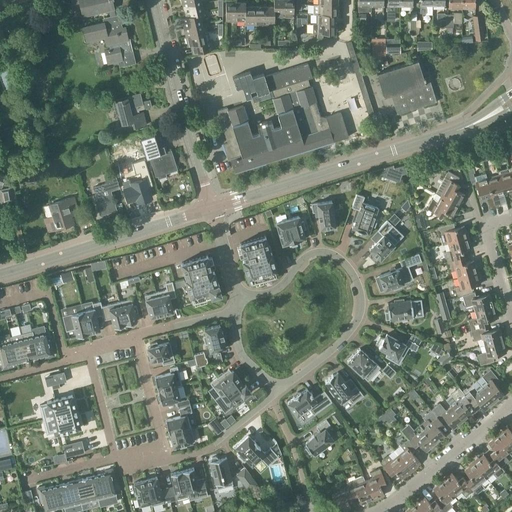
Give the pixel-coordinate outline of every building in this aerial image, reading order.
[(72,0),(73,3),(80,2),(83,16),(114,8),(112,8),(109,0),(72,0)] [(284,17),(283,0),(273,0),(274,6),(274,11),(274,17),(275,17),(284,17)] [(283,0),(284,17),(294,17),(293,0),(283,0)] [(371,6),(370,0),(358,0),(358,11),(371,11),(371,6)] [(400,6),(399,0),(387,0),(387,6),(387,20),(394,20),(394,6),(400,6)] [(432,5),(432,0),(420,0),(420,12),(432,12),(432,5)] [(236,21),(236,1),(226,1),(226,21),(236,21)] [(236,1),(236,21),(245,21),(246,21),(246,13),(245,6),(246,6),(246,2),(236,1)] [(202,3),(184,7),(186,17),(201,14),(204,13),(202,3)] [(317,14),(336,14),(338,14),(338,5),(319,5),(313,5),(313,14),(317,14)] [(255,25),(255,6),(246,6),(245,6),(246,13),(246,21),(245,21),(245,25),(255,25)] [(255,6),(255,25),(264,25),(264,6),(255,6)] [(264,6),(264,25),(275,25),(275,17),(274,17),(274,11),(274,6),(264,6)] [(184,27),(202,23),(201,14),(186,17),(182,18),(184,27)] [(336,14),(317,14),(317,24),(336,24),(336,14)] [(481,14),(473,15),(476,39),(484,38),(481,14)] [(104,22),(83,27),(86,39),(106,34),(110,49),(105,51),(108,63),(118,61),(119,65),(133,61),(129,45),(127,45),(126,40),(128,40),(125,27),(121,28),(117,15),(103,18),(104,22)] [(202,23),(184,27),(186,36),(205,32),(204,31),(202,23)] [(312,24),(312,33),(317,33),(317,37),(323,37),(323,33),(336,33),(336,24),(317,24),(312,24)] [(205,32),(186,36),(188,46),(191,46),(193,54),(214,50),(212,41),(210,31),(205,32)] [(417,50),(431,50),(431,41),(417,41),(417,50)] [(346,43),(355,72),(369,115),(374,113),(351,42),(346,43)] [(385,43),(371,43),(371,55),(386,55),(386,53),(385,43)] [(400,43),(385,43),(386,53),(392,53),(392,52),(400,52),(400,43)] [(423,78),(422,72),(418,60),(376,73),(384,97),(391,95),(397,114),(436,102),(428,77),(423,78)] [(227,107),(217,110),(227,142),(223,144),(228,160),(230,159),(231,161),(234,172),(334,141),(349,136),(341,112),(326,117),(320,115),(316,101),(312,85),(310,86),(308,79),(313,77),(308,62),(265,76),(264,73),(252,76),(250,71),(232,76),(235,88),(242,86),(246,98),(252,96),(254,103),(272,97),(282,128),(274,130),(272,123),(268,125),(267,123),(264,124),(262,124),(262,126),(258,128),(260,134),(253,137),(243,105),(228,110),(227,107)] [(115,110),(117,110),(121,125),(132,122),(133,128),(146,124),(143,112),(139,113),(138,110),(151,107),(149,100),(142,102),(140,93),(132,95),(132,96),(112,101),(115,110)] [(147,159),(150,157),(156,176),(158,175),(158,178),(166,176),(165,173),(177,169),(171,150),(165,152),(163,146),(158,148),(154,135),(140,139),(146,159),(147,159)] [(129,178),(122,181),(128,204),(136,202),(149,199),(142,175),(147,173),(142,160),(126,165),(129,178)] [(405,165),(399,166),(401,174),(407,173),(405,165)] [(511,180),(508,168),(497,171),(499,175),(498,175),(499,177),(503,192),(508,191),(509,192),(511,200),(511,180)] [(105,174),(108,182),(93,187),(102,215),(117,210),(111,191),(120,188),(114,171),(105,174)] [(456,190),(459,185),(456,183),(459,177),(448,171),(436,193),(441,196),(447,199),(460,206),(461,205),(460,205),(463,201),(462,200),(465,195),(456,190)] [(484,172),(469,176),(470,180),(471,182),(475,181),(479,199),(485,197),(486,198),(489,209),(494,207),(486,178),(484,172)] [(498,175),(486,178),(494,207),(500,206),(497,195),(498,193),(503,192),(499,177),(498,175)] [(0,190),(2,203),(12,201),(9,188),(0,190)] [(358,209),(351,228),(369,234),(372,226),(375,227),(377,220),(374,218),(378,207),(363,201),(365,196),(356,193),(351,207),(358,209)] [(74,196),(49,204),(53,216),(45,219),(49,231),(57,228),(57,229),(74,224),(71,216),(79,213),(74,196)] [(302,196),(297,199),(298,204),(305,202),(302,196)] [(459,208),(460,206),(447,199),(441,196),(437,202),(432,200),(427,209),(441,217),(444,212),(453,217),(455,211),(456,212),(459,208)] [(409,199),(402,207),(406,211),(411,207),(409,199)] [(332,201),(312,203),(313,212),(318,211),(320,228),(327,227),(327,230),(334,229),(334,226),(335,226),(332,201)] [(394,213),(387,220),(393,225),(399,218),(394,213)] [(301,221),(299,215),(287,218),(294,242),(299,241),(299,240),(305,238),(303,230),(306,229),(303,220),(301,221)] [(294,242),(287,218),(275,222),(282,244),(289,243),(289,244),(294,242)] [(382,235),(369,249),(380,259),(387,252),(389,254),(394,249),(392,247),(398,241),(403,235),(393,225),(387,220),(377,230),(382,235)] [(19,223),(10,226),(17,250),(25,248),(19,223)] [(437,227),(442,245),(448,244),(458,241),(469,237),(467,231),(465,231),(464,226),(455,228),(453,223),(437,227)] [(268,246),(265,236),(240,243),(244,259),(242,259),(248,278),(250,282),(276,274),(275,270),(277,269),(270,245),(268,246)] [(447,262),(463,258),(461,252),(471,249),(469,244),(470,243),(469,239),(469,237),(458,241),(448,244),(450,250),(444,252),(447,262)] [(402,267),(379,276),(384,290),(393,286),(394,289),(401,287),(400,284),(413,279),(408,266),(421,261),(418,253),(400,260),(402,267)] [(191,297),(193,301),(206,297),(206,296),(211,295),(211,296),(221,293),(218,283),(217,283),(214,270),(212,271),(207,255),(182,262),(184,272),(183,272),(190,297),(191,297)] [(463,258),(447,262),(450,272),(455,270),(458,278),(466,276),(478,272),(478,270),(476,265),(475,266),(474,260),(464,263),(463,258)] [(91,267),(85,268),(88,282),(94,280),(91,267)] [(71,272),(61,275),(63,282),(73,279),(71,272)] [(462,295),(473,292),(471,286),(480,284),(479,278),(480,278),(478,273),(479,273),(478,272),(466,276),(458,278),(459,285),(454,287),(457,297),(462,295)] [(167,290),(157,292),(163,314),(173,312),(170,298),(176,296),(172,281),(165,283),(167,290)] [(462,295),(465,307),(473,305),(474,310),(478,309),(492,305),(489,293),(476,298),(474,291),(473,292),(462,295)] [(157,292),(144,295),(150,318),(163,314),(157,292)] [(131,298),(120,301),(125,324),(137,321),(135,313),(138,312),(136,306),(133,306),(131,298)] [(385,312),(386,319),(389,319),(389,320),(413,317),(413,316),(417,316),(415,300),(411,301),(411,300),(387,303),(388,312),(385,312)] [(83,311),(88,333),(100,330),(96,316),(103,315),(104,320),(105,320),(100,301),(92,303),(94,308),(83,311)] [(120,301),(102,306),(105,319),(111,318),(113,327),(125,324),(120,301)] [(496,317),(492,305),(478,309),(474,310),(476,317),(468,319),(471,330),(484,327),(482,321),(496,317)] [(83,311),(63,316),(67,331),(75,329),(77,336),(88,333),(83,311)] [(440,318),(434,320),(438,333),(444,331),(440,318)] [(204,328),(206,336),(203,336),(205,344),(208,344),(210,351),(216,350),(216,351),(219,350),(219,349),(225,347),(223,340),(224,339),(222,331),(221,331),(219,324),(204,328)] [(485,331),(484,327),(471,330),(468,330),(470,336),(472,335),(474,341),(482,338),(484,345),(496,342),(502,340),(499,328),(485,331)] [(33,331),(21,334),(28,359),(39,357),(34,335),(33,331)] [(46,332),(34,335),(39,357),(44,355),(45,357),(54,355),(50,340),(48,340),(46,332)] [(10,337),(11,341),(17,362),(28,359),(21,334),(10,337)] [(380,336),(375,344),(379,346),(378,346),(388,352),(385,356),(399,364),(409,347),(415,350),(422,338),(411,334),(406,345),(387,334),(384,338),(383,338),(380,336)] [(505,352),(502,340),(496,342),(484,345),(486,351),(477,354),(480,364),(494,361),(492,355),(505,352)] [(0,352),(0,355),(3,368),(12,366),(12,364),(17,362),(11,341),(0,344),(0,347),(1,352),(0,352)] [(147,348),(151,362),(162,359),(163,364),(174,361),(169,342),(157,345),(157,342),(150,344),(150,347),(147,348)] [(348,360),(347,361),(353,366),(355,368),(354,370),(360,375),(360,374),(361,373),(364,377),(368,380),(380,367),(360,348),(354,354),(353,354),(348,359),(348,360)] [(446,352),(441,356),(446,361),(450,358),(446,352)] [(441,356),(437,360),(442,365),(446,361),(441,356)] [(395,371),(387,364),(382,370),(390,377),(395,371)] [(177,366),(170,368),(171,372),(154,377),(158,390),(177,386),(182,385),(177,366)] [(231,372),(229,369),(210,383),(220,395),(240,380),(233,370),(231,372)] [(490,369),(481,376),(475,381),(481,387),(481,388),(493,402),(503,393),(494,383),(499,379),(490,369)] [(63,370),(44,374),(46,384),(65,379),(63,370)] [(333,374),(325,380),(331,388),(329,390),(333,396),(336,394),(343,404),(349,399),(352,404),(363,395),(356,386),(351,390),(337,372),(333,375),(333,374)] [(240,380),(220,395),(227,406),(242,394),(243,396),(250,391),(245,384),(244,385),(240,380)] [(462,390),(467,397),(471,402),(475,398),(484,409),(493,402),(481,388),(481,387),(475,381),(471,384),(467,388),(466,387),(462,390)] [(177,386),(158,390),(161,404),(180,399),(177,386)] [(467,397),(462,390),(458,387),(450,394),(455,401),(450,405),(452,408),(462,420),(472,411),(463,401),(467,397)] [(314,414),(331,401),(324,391),(314,398),(311,394),(312,394),(311,392),(310,392),(307,388),(300,393),(300,392),(293,397),(293,398),(287,402),(297,415),(308,407),(314,414)] [(46,401),(37,404),(42,420),(77,411),(72,393),(45,399),(46,401)] [(177,402),(179,408),(190,405),(189,399),(177,402)] [(453,427),(462,420),(452,408),(450,405),(445,409),(439,402),(430,410),(437,418),(439,420),(444,417),(453,427)] [(181,416),(166,420),(169,433),(190,428),(187,413),(192,411),(190,405),(179,408),(181,416)] [(435,424),(439,420),(437,418),(430,410),(422,416),(425,419),(419,424),(426,432),(434,442),(444,434),(435,424)] [(77,411),(42,420),(46,433),(53,431),(54,433),(82,426),(77,411)] [(337,411),(332,415),(338,424),(344,420),(337,411)] [(225,418),(220,422),(225,428),(230,424),(225,418)] [(330,425),(326,420),(316,427),(319,430),(311,436),(312,438),(305,442),(306,444),(304,446),(310,453),(312,452),(313,453),(315,452),(317,454),(325,449),(323,446),(333,439),(325,429),(330,425)] [(425,450),(434,442),(426,432),(419,424),(413,429),(408,423),(400,429),(408,438),(413,446),(414,445),(418,442),(425,450)] [(511,432),(507,427),(502,430),(502,429),(498,433),(498,432),(497,433),(510,450),(511,451),(511,432)] [(186,443),(194,441),(191,428),(190,428),(169,433),(169,434),(170,434),(173,447),(180,445),(180,448),(186,446),(186,443)] [(493,458),(500,466),(508,459),(504,455),(510,450),(497,433),(496,434),(492,438),(492,439),(488,442),(494,450),(490,453),(493,458)] [(248,435),(236,447),(241,453),(238,455),(244,461),(247,459),(252,464),(260,457),(269,466),(282,454),(274,443),(264,452),(259,447),(260,446),(254,440),(253,441),(248,435)] [(81,438),(62,443),(65,455),(84,450),(81,438)] [(419,450),(414,445),(413,446),(408,438),(394,450),(397,454),(399,456),(411,471),(412,470),(416,466),(415,466),(420,462),(414,454),(419,450)] [(410,472),(411,471),(399,456),(397,454),(394,450),(380,461),(390,474),(395,470),(401,478),(405,474),(406,475),(410,472)] [(500,466),(493,458),(489,461),(483,454),(479,458),(478,457),(474,460),(473,461),(486,477),(492,472),(496,477),(504,470),(500,466)] [(211,461),(209,461),(215,484),(216,484),(217,488),(232,484),(231,480),(232,480),(226,457),(218,459),(217,458),(215,456),(212,457),(211,459),(211,461)] [(466,481),(472,489),(476,494),(484,487),(480,482),(486,477),(473,461),(472,462),(468,465),(468,466),(464,470),(470,477),(466,481)] [(194,467),(182,470),(189,500),(208,495),(204,479),(197,480),(194,467)] [(258,485),(245,467),(236,474),(247,488),(258,485)] [(369,478),(365,480),(364,480),(372,500),(374,499),(379,497),(378,496),(384,494),(380,485),(386,483),(379,468),(369,472),(372,477),(369,478)] [(105,472),(94,475),(100,499),(116,495),(114,484),(116,484),(112,469),(105,470),(105,472)] [(182,470),(170,473),(174,486),(167,488),(170,501),(188,496),(189,500),(182,470)] [(441,479),(455,496),(461,491),(464,495),(472,489),(466,481),(462,476),(458,480),(451,472),(447,476),(446,475),(442,478),(441,479)] [(94,475),(75,480),(81,504),(100,499),(94,475)] [(365,480),(362,475),(346,481),(350,490),(352,497),(357,495),(361,504),(366,501),(367,502),(371,500),(372,501),(372,500),(364,480),(365,480)] [(157,477),(145,480),(152,506),(170,501),(167,488),(160,490),(157,477)] [(455,496),(441,479),(440,480),(436,483),(437,484),(432,488),(439,495),(434,499),(444,511),(453,505),(449,501),(455,496)] [(75,480),(56,485),(62,506),(63,506),(64,508),(81,504),(75,480)] [(145,480),(134,483),(140,507),(151,504),(151,506),(152,506),(145,480)] [(347,499),(352,497),(350,490),(346,481),(336,485),(338,491),(331,494),(338,511),(343,511),(346,511),(345,510),(351,508),(347,499)] [(44,486),(37,488),(41,503),(43,502),(45,510),(62,506),(56,485),(45,488),(44,486)] [(504,488),(499,492),(502,497),(507,493),(504,488)] [(31,490),(23,491),(26,505),(34,503),(31,490)] [(444,511),(434,499),(430,503),(424,495),(419,499),(418,498),(414,501),(413,502),(421,511),(444,511)] [(421,511),(413,502),(412,503),(408,506),(409,507),(405,511),(421,511)]
